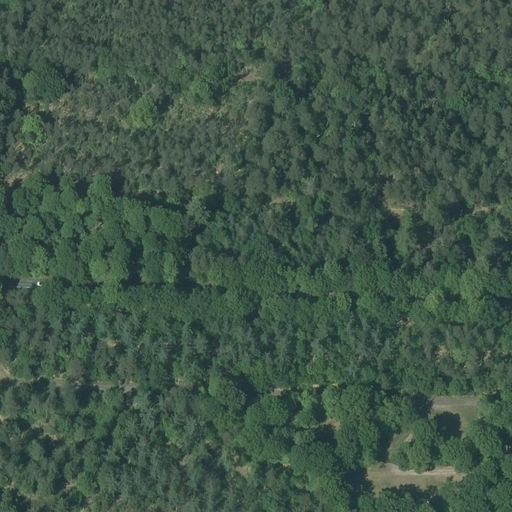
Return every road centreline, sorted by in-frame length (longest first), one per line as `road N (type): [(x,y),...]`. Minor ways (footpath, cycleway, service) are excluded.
road 1 (primary): [(511,301),(0,282)]
road 2 (track): [(145,391),(231,463),(511,471)]
